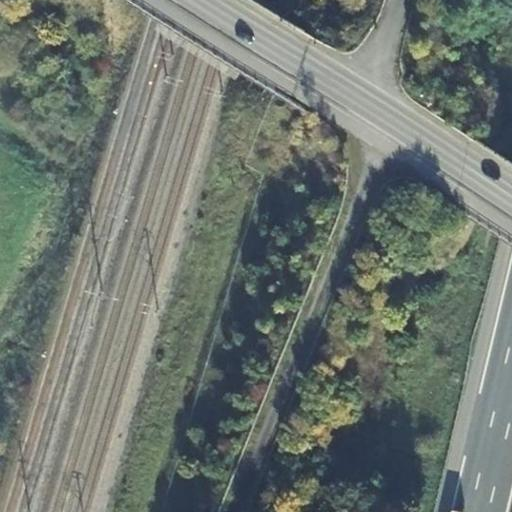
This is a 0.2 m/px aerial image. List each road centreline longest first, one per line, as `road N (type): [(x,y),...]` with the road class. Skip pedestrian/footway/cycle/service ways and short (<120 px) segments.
road 1 (tertiary): [(511,192),(206,0)]
road 2 (motorway): [(511,379),(481,511)]
